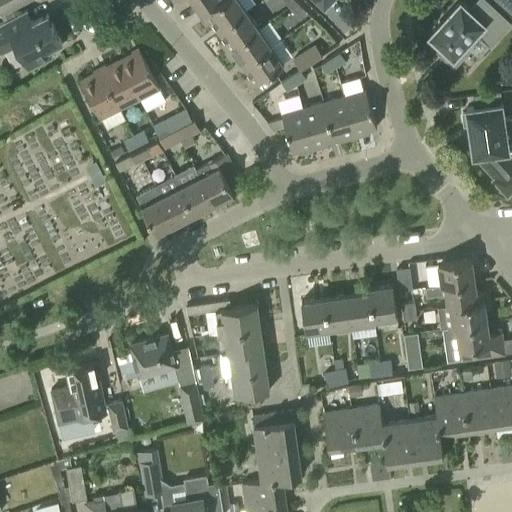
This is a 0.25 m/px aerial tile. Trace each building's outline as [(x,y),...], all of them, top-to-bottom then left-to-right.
[(0,0),(0,10),(1,12),(22,0),(0,0)] [(218,29),(246,10),(239,0),(200,0),(193,5),(206,25),(212,20),(218,29)] [(295,0),(290,6),(297,13),(303,7),(296,0),(295,0)] [(315,0),(324,8),(331,0),(315,0)] [(511,23),(496,9),(486,0),(477,0),(469,9),(460,1),(429,35),(440,45),(436,50),(454,66),(469,50),(464,45),(477,32),(491,45),(511,23)] [(511,0),(500,0),(511,10),(511,0)] [(9,19),(0,23),(0,49),(2,53),(16,45),(28,68),(33,66),(51,56),(47,49),(62,42),(52,23),(47,13),(42,16),(32,21),(26,10),(9,19)] [(225,51),(258,28),(246,10),(218,29),(224,38),(219,42),(225,51)] [(243,64),(271,45),(258,28),(225,51),(231,60),(237,56),(243,64)] [(243,64),(249,73),(244,77),(250,87),(283,63),(282,62),(293,55),(281,38),(271,45),(243,64)] [(300,69),(322,54),(316,44),(293,58),(300,69)] [(340,51),(330,57),(336,66),(345,59),(340,51)] [(133,53),(120,60),(139,97),(140,97),(147,109),(165,100),(159,87),(141,52),(134,55),(133,53)] [(336,66),(330,57),(321,63),(326,72),(336,66)] [(107,69),(101,72),(120,107),(139,97),(120,60),(106,66),(107,69)] [(300,69),(291,75),(296,83),(306,77),(300,69)] [(100,117),(120,107),(101,72),(96,74),(95,72),(81,80),(100,117)] [(296,83),(291,75),(281,81),(287,90),(296,83)] [(344,95),(356,135),(370,131),(369,129),(377,127),(365,88),(363,89),(360,76),(342,81),(345,94),(344,95)] [(323,101),(334,139),(341,137),(342,140),(356,135),(344,95),(323,101)] [(314,148),(301,102),(299,97),(290,100),(293,110),(281,113),(282,117),(285,126),(292,151),(299,149),(300,152),(314,148)] [(323,101),(314,104),(312,99),(301,102),(314,148),(329,143),(328,141),(334,139),(323,101)] [(486,105),(466,108),(467,111),(462,111),(464,124),(468,124),(473,155),(474,155),(494,177),(493,178),(507,194),(511,189),(511,116),(504,117),(502,102),(486,105)] [(106,127),(125,118),(120,108),(102,117),(106,127)] [(163,120),(153,126),(158,135),(159,136),(160,136),(193,119),(185,108),(163,120)] [(282,117),(267,121),(271,127),(273,130),(285,126),(282,117)] [(200,129),(194,118),(193,119),(160,136),(165,146),(181,138),(182,138),(191,134),(200,129)] [(144,130),(134,135),(139,144),(149,139),(144,130)] [(182,138),(181,138),(184,145),(195,140),(191,134),(182,138)] [(139,144),(134,135),(124,140),(129,149),(139,144)] [(139,150),(144,159),(151,155),(152,156),(163,151),(158,141),(139,150)] [(120,171),(144,159),(139,150),(115,162),(120,171)] [(195,169),(199,176),(214,203),(244,188),(227,153),(195,169)] [(195,213),(181,185),(175,175),(157,185),(176,223),(195,213)] [(199,176),(181,185),(195,213),(214,203),(199,176)] [(157,185),(136,195),(156,233),(176,223),(157,185)] [(425,264),(428,285),(474,280),(480,279),(478,269),(473,270),(471,258),(438,262),(425,264)] [(413,288),(409,266),(396,268),(399,290),(413,288)] [(447,305),(490,299),(488,290),(476,291),(474,280),(428,285),(425,286),(427,296),(440,294),(446,293),(447,305)] [(369,287),(374,321),(375,321),(374,319),(397,316),(392,284),(369,287)] [(347,293),(351,324),(374,321),(369,287),(369,290),(347,293)] [(351,324),(347,293),(325,297),(329,328),(351,324)] [(325,297),(301,300),(306,331),(329,328),(325,297)] [(230,307),(229,299),(218,300),(219,309),(230,307)] [(450,326),(487,321),(485,309),(491,309),(490,299),(447,305),(448,306),(438,307),(441,327),(450,326)] [(219,309),(218,300),(207,302),(209,310),(215,309),(219,309)] [(402,312),(415,310),(414,301),(401,303),(402,312)] [(198,312),(209,310),(207,302),(197,303),(198,312)] [(197,303),(186,305),(187,314),(198,312),(197,303)] [(221,353),(263,346),(261,335),(268,334),(265,315),(259,316),(257,303),(230,307),(219,309),(215,309),(221,353)] [(402,312),(404,320),(417,318),(415,310),(402,312)] [(450,326),(452,336),(444,337),(447,359),(461,357),(462,359),(477,356),(504,353),(501,331),(489,333),(487,321),(450,326)] [(407,368),(420,366),(414,331),(401,333),(407,368)] [(139,375),(176,364),(168,333),(130,343),(139,375)] [(266,368),(265,361),(263,346),(221,353),(229,352),(232,373),(266,368)] [(511,374),(511,358),(492,359),(493,375),(511,374)] [(338,382),(348,379),(345,368),(344,368),(342,359),(334,360),(336,370),(338,382)] [(380,361),(381,373),(392,371),(390,359),(380,361)] [(59,422),(107,411),(106,411),(109,410),(114,430),(128,427),(121,399),(105,403),(95,361),(65,367),(69,385),(52,389),(59,422)] [(381,373),(380,361),(369,362),(371,374),(381,373)] [(211,375),(208,366),(200,368),(202,378),(211,375)] [(269,390),(266,368),(232,373),(235,395),(269,390)] [(338,382),(336,370),(324,373),(327,384),(338,382)] [(432,379),(443,378),(443,370),(431,371),(432,379)] [(202,378),(205,387),(214,385),(211,375),(202,378)] [(401,379),(384,381),(385,394),(403,391),(401,379)] [(204,418),(196,381),(180,384),(188,421),(204,418)] [(511,384),(490,388),(496,428),(511,425),(511,384)] [(490,388),(462,391),(468,431),(480,430),(495,428),(496,428),(490,388)] [(350,400),(348,390),(338,392),(340,402),(350,400)] [(434,395),(436,415),(437,415),(440,435),(441,435),(455,433),(468,431),(462,391),(434,395)] [(379,403),(351,407),(357,447),(369,445),(384,443),(385,443),(382,422),(379,403)] [(351,407),(323,411),(328,451),(330,451),(344,449),(357,447),(351,407)] [(272,412),(253,414),(258,451),(297,446),(296,433),(294,419),(292,409),(272,412)] [(436,415),(409,419),(415,458),(428,457),(442,454),(443,454),(441,435),(440,435),(437,415),(436,415)] [(382,422),(385,443),(384,443),(387,462),(388,462),(403,460),(415,458),(409,419),(382,422)] [(297,446),(258,451),(262,477),(262,480),(277,478),(282,477),(301,474),(301,473),(299,458),(297,446)] [(155,448),(137,451),(139,461),(142,461),(147,493),(162,490),(156,458),(155,448)] [(67,467),(72,501),(87,498),(81,465),(67,467)] [(186,498),(171,501),(172,507),(173,511),(222,511),(217,481),(208,483),(206,474),(194,476),(182,478),(186,498)] [(262,477),(242,480),(246,510),(286,504),(284,492),(282,477),(277,478),(262,480),(262,477)] [(138,511),(134,487),(119,490),(119,492),(104,495),(94,497),(95,502),(86,503),(87,511),(138,511)] [(60,511),(58,502),(34,508),(35,511),(60,511)]
